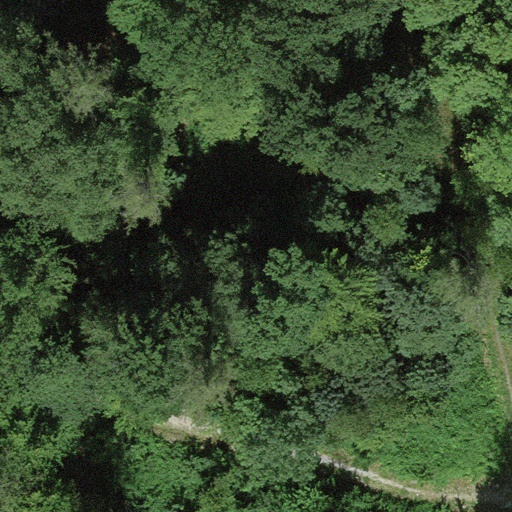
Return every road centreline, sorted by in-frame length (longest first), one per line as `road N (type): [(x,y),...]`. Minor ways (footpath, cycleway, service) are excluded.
road 1 (track): [(511,502),(329,464),(0,377)]
road 2 (track): [(422,0),(511,388)]
